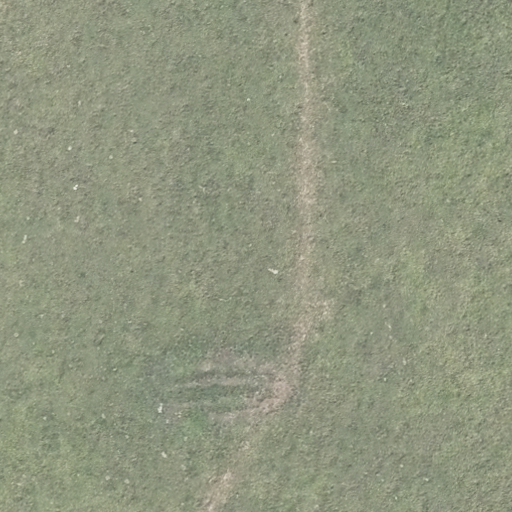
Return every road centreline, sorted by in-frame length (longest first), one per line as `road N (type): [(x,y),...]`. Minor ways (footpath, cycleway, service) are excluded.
road 1 (unknown): [(0,223),(108,154),(390,0)]
road 2 (unknown): [(457,0),(511,127)]
